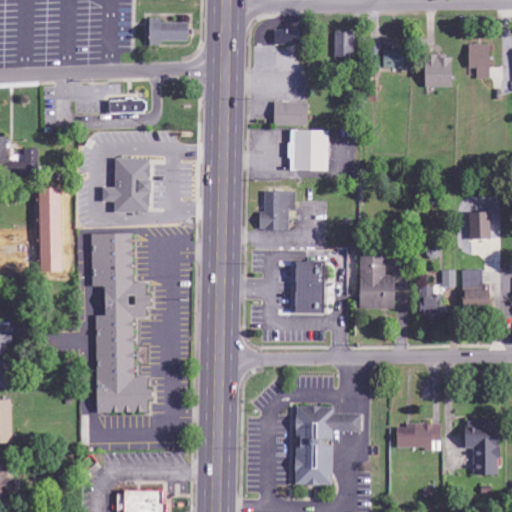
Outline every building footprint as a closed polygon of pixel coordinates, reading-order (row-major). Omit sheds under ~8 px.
[(197,24),(166,23),(166,19),(152,19),(152,46),(165,46),(166,41),(196,42),(197,24)] [(270,45),(295,46),(296,30),(271,30),(270,45)] [(333,59),(353,59),(352,33),(333,33),(333,59)] [(488,45),(467,45),(466,69),(476,69),(476,80),(487,80),(488,45)] [(381,51),(381,47),(370,47),(369,69),(401,70),(402,51),(381,51)] [(422,55),(421,87),(452,88),(452,56),(422,55)] [(152,113),(151,100),(112,101),(112,115),(152,113)] [(305,103),(271,102),(271,126),(304,127),(305,103)] [(327,131),(286,131),(286,171),(327,172),(327,131)] [(0,137),(0,167),(10,167),(11,175),(41,174),(40,150),(25,150),(25,160),(10,160),(9,138),(0,137)] [(119,213),(157,214),(157,181),(155,181),(155,160),(120,159),(120,188),(108,188),(107,203),(119,203),(119,213)] [(293,192),(262,192),(263,213),(256,213),(256,231),(286,230),(286,212),(293,211),(293,192)] [(468,240),(488,239),(487,213),(467,213),(468,240)] [(101,414),(154,414),(153,379),(140,379),(139,319),(153,319),(152,284),(138,284),(137,234),(96,235),(96,288),(111,288),(112,317),(100,317),(101,414)] [(392,310),(393,277),(383,276),(383,257),(357,257),(356,309),(392,310)] [(292,262),(290,313),(319,315),(321,263),(292,262)] [(481,270),(460,271),(462,309),(487,308),(486,284),(481,284),(481,270)] [(441,287),(457,288),(457,271),(442,271),(441,287)] [(431,292),(430,287),(416,287),(417,318),(439,317),(438,292),(431,292)] [(0,356),(9,357),(10,337),(0,336),(0,356)] [(10,370),(0,369),(0,389),(9,390),(10,370)] [(0,401),(0,444),(16,444),(15,401),(0,401)] [(329,486),(330,444),(330,432),(357,433),(357,415),(330,415),(330,408),(293,407),(291,486),(329,486)] [(494,476),(494,422),(461,422),(461,450),(471,450),(471,476),(494,476)] [(393,449),(430,450),(430,442),(439,442),(439,425),(404,424),(404,428),(394,428),(393,449)] [(0,496),(16,496),(14,466),(0,466),(0,496)] [(170,492),(128,491),(128,495),(120,495),(119,511),(172,511),(172,506),(170,506),(170,492)]
